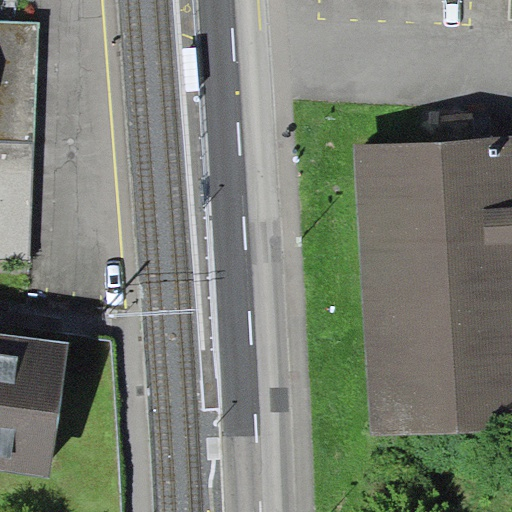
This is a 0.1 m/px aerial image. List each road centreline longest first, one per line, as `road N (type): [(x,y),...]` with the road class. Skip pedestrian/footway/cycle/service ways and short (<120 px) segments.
road 1 (primary): [(258,511),(232,0)]
road 2 (unknown): [(511,70),(280,77)]
